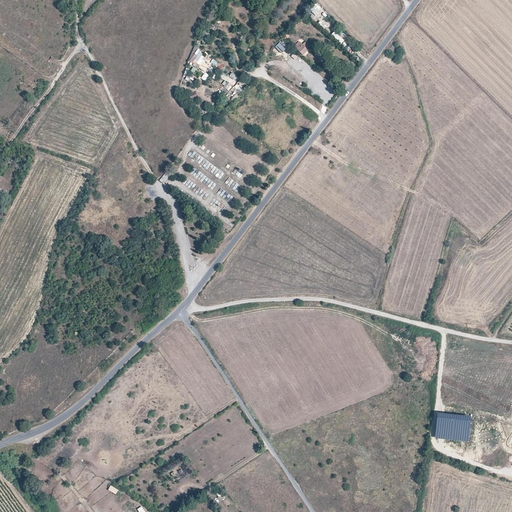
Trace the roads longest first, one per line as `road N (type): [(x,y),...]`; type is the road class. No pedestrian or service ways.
road 1 (tertiary): [(183,306),(417,0)]
road 2 (unclassified): [(183,306),(314,299),(511,342)]
road 3 (unclassified): [(179,311),(313,511)]
road 4 (tertiary): [(0,444),(61,418),(179,311)]
road 5 (track): [(79,42),(160,185)]
road 6 (track): [(0,156),(79,42),(76,23)]
